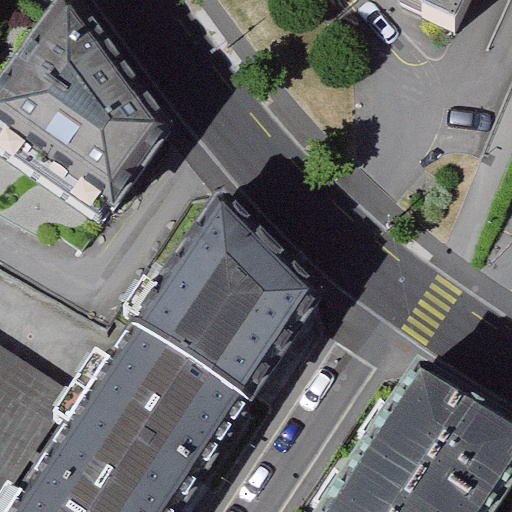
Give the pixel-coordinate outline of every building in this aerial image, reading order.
[(392,0),(408,7),(413,24),(470,53),(495,0),(392,0)] [(158,138),(78,25),(75,21),(71,20),(65,20),(62,23),(0,114),(0,143),(104,216),(158,138)] [(154,511),(296,301),(200,207),(79,404),(12,511),(154,511)] [(0,511),(12,511),(79,404),(0,352),(0,511)] [(489,511),(511,478),(511,437),(422,379),(334,511),(489,511)]
